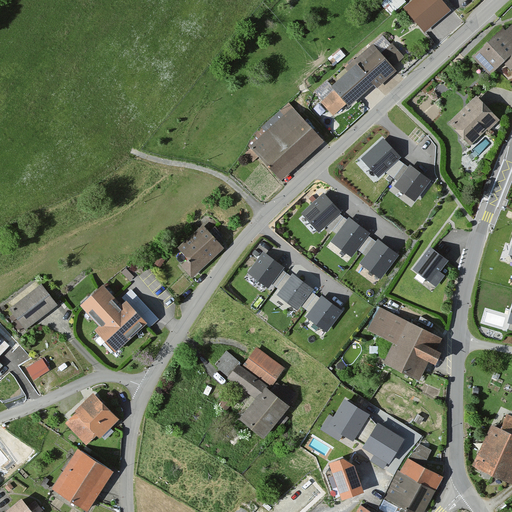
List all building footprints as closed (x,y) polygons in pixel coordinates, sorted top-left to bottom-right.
[(448,12),(437,0),(416,0),(406,9),(425,32),(448,12)] [(511,25),(511,24),(505,30),(500,26),(472,55),(491,73),(503,60),(511,68),(511,67),(511,25)] [(389,67),(401,56),(381,35),(316,97),(332,115),(344,104),(346,106),(373,81),(376,85),(392,70),(389,67)] [(500,120),(477,96),(447,124),(469,146),(487,129),(489,131),(500,120)] [(320,140),(289,105),(245,146),(276,180),(320,140)] [(361,159),(378,178),(385,172),(398,161),(401,158),(384,138),(361,159)] [(409,168),(398,161),(385,172),(398,182),(409,168)] [(431,181),(411,165),(409,168),(398,182),(394,186),(415,202),(431,181)] [(339,210),(324,193),(305,211),(320,227),(339,210)] [(368,231),(349,217),(333,239),(352,253),(368,231)] [(219,247),(204,230),(179,252),(194,269),(219,247)] [(398,253),(379,239),(362,261),(381,275),(398,253)] [(447,258),(430,245),(414,267),(437,283),(443,274),(438,270),(447,258)] [(283,265),(264,251),(249,270),(268,285),(283,265)] [(312,286),(293,272),(278,291),(298,305),(312,286)] [(122,305),(103,285),(80,306),(99,326),(94,330),(115,352),(147,323),(126,301),(122,305)] [(53,305),(38,286),(7,310),(22,330),(53,305)] [(341,309),(322,295),(307,314),(327,329),(341,309)] [(439,336),(380,308),(370,328),(396,339),(386,359),(420,375),(439,336)] [(242,362),(226,350),(213,367),(253,397),(235,421),(259,439),(292,395),(274,382),(284,368),(254,346),(242,362)] [(50,371),(42,358),(26,368),(34,380),(50,371)] [(115,416),(91,394),(64,424),(88,446),(115,416)] [(368,412),(345,398),(334,417),(330,414),(322,427),(338,437),(343,429),(353,435),(368,412)] [(509,481),(511,473),(511,417),(505,415),(499,430),(490,426),(473,467),(509,481)] [(378,421),(364,444),(376,451),(371,459),(384,467),(403,436),(378,421)] [(424,462),(432,447),(419,441),(411,455),(424,462)] [(83,511),(110,471),(77,450),(50,491),(83,511)] [(343,454),(331,459),(332,463),(327,472),(335,497),(362,487),(353,461),(343,454)] [(420,511),(440,475),(407,457),(387,495),(419,511),(420,511)] [(27,511),(17,500),(2,511),(27,511)]
